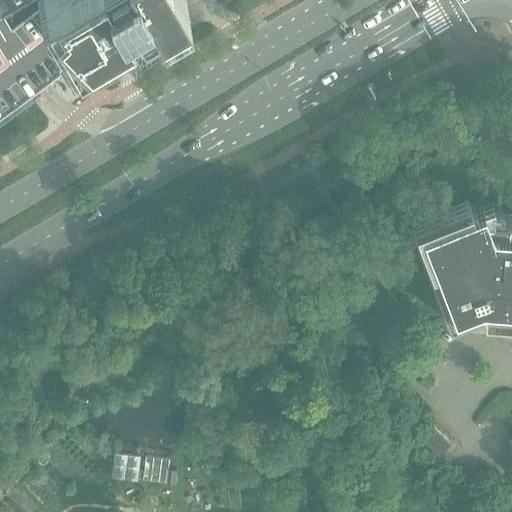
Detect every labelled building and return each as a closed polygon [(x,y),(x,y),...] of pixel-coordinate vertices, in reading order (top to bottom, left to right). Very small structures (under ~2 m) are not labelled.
[(0,0),(0,113),(11,106),(30,91),(69,62),(108,31),(103,24),(80,38),(57,0),(0,0)] [(57,0),(80,38),(103,24),(126,11),(133,22),(161,5),(157,0),(57,0)] [(422,215),(410,220),(411,222),(448,319),(479,307),(479,303),(483,302),(484,306),(511,307),(511,216),(487,215),(482,204),(472,208),(468,198),(422,215)] [(511,309),(487,307),(485,330),(511,331),(511,309)] [(432,423),(420,435),(439,454),(451,442),(432,423)] [(258,427),(235,428),(235,444),(258,443),(258,427)] [(140,452),(114,450),(111,475),(137,478),(140,452)] [(174,482),(176,468),(168,468),(166,481),(174,482)]
